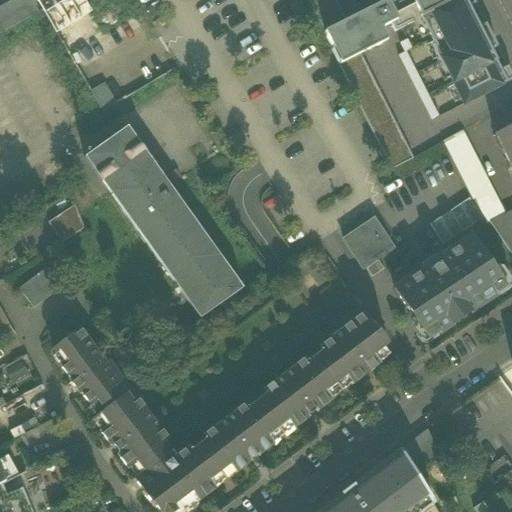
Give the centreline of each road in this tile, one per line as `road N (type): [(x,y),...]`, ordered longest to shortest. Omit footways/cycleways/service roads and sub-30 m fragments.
road 1 (residential): [(511,345),(277,511)]
road 2 (residential): [(128,511),(81,443),(2,294)]
road 3 (unknown): [(289,503),(196,365)]
